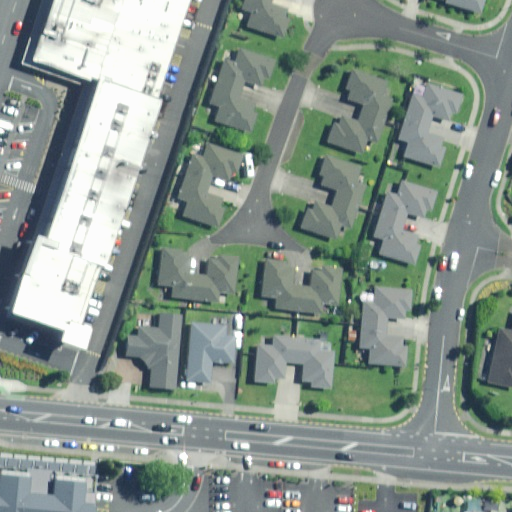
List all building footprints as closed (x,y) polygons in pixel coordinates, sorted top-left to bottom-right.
[(46,339),(70,347),(186,0),(45,0),(26,58),(87,79),(33,237),(24,233),(0,304),(0,309),(50,326),(46,339)] [(280,18),(282,10),(268,5),(269,0),(242,0),(239,10),(249,13),(244,28),(279,40),(285,20),(280,18)] [(440,0),(440,4),(474,15),(479,0),(440,0)] [(247,112),(250,104),(235,99),(241,83),(257,89),(260,80),(264,82),(271,62),(236,50),(231,64),(221,61),(206,104),(216,108),(211,122),(246,134),(253,115),(247,112)] [(352,122),(338,117),(335,128),(330,126),(324,144),(357,156),(362,141),(372,145),(387,100),(377,97),(382,83),(347,70),(340,89),(346,91),(342,100),(358,106),(352,122)] [(435,146),(438,139),(422,134),(427,117),(444,122),(446,114),(451,115),(457,96),(422,85),(417,99),(407,96),(394,141),(403,143),(399,158),(434,169),(440,148),(435,146)] [(198,160),(189,157),(174,199),(184,202),(179,218),(214,231),(222,210),(217,208),(220,200),(203,194),(208,178),(224,184),(227,175),(232,177),(237,163),(201,150),(198,160)] [(357,167),(322,155),(316,172),(320,173),(316,186),(332,192),(326,207),(306,200),(296,229),(331,241),(336,227),(345,230),(361,186),(352,182),(357,167)] [(409,243),(411,235),(402,233),(397,231),(402,215),(419,220),(421,211),(426,212),(432,193),(394,181),(392,186),(388,185),(385,193),(382,192),(368,238),(378,241),(374,255),(408,266),(415,245),(409,243)] [(177,251),(158,249),(155,288),(167,289),(166,299),(214,304),(215,296),(230,297),(233,256),(213,254),(213,260),(205,260),(203,276),(186,275),(188,257),(177,256),(177,251)] [(281,263),(262,261),(258,298),(269,299),(268,309),(317,315),(318,306),(333,307),(337,270),(317,268),(317,272),(308,271),(306,288),(288,286),(290,270),(281,269),(281,263)] [(407,291),(370,288),(369,304),(358,303),(354,349),(365,350),(363,365),(399,368),(402,339),(381,337),(382,329),(399,330),(401,311),(406,311),(407,291)] [(511,312),(511,313),(507,334),(493,331),(482,384),(511,389),(511,312)] [(139,327),(131,326),(129,337),(123,336),(120,357),(135,359),(146,371),(145,388),(171,391),(178,316),(155,314),(154,329),(139,327)] [(222,335),(223,326),(183,324),(181,383),(206,384),(207,364),(229,365),(230,351),(230,335),(222,335)] [(268,338),(267,347),(253,345),(250,383),(270,385),(271,380),(280,380),(281,364),(298,365),(297,382),(306,383),(305,388),(325,390),(329,343),(268,338)] [(0,511),(83,511),(84,499),(77,499),(78,477),(46,475),(45,489),(20,487),(21,474),(0,472),(0,511)]
